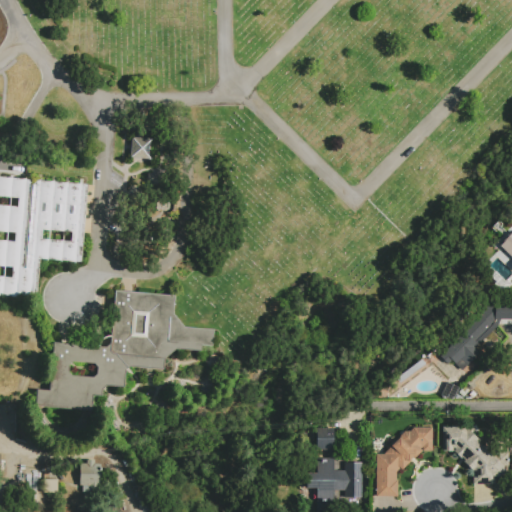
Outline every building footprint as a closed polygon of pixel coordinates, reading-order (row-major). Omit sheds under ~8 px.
[(131,137),(151,139),(150,160),(129,158),(131,137)] [(87,186),(81,263),(40,260),(36,300),(0,296),(0,177),(31,180),(31,185),(34,186),(34,181),(87,186)] [(511,259),(511,257),(511,247),(503,240),(511,231),(511,259)] [(114,291),(174,296),(173,314),(184,328),(214,330),(212,346),(201,345),(201,352),(175,350),(163,359),(163,370),(128,367),(125,371),(124,388),(106,387),(102,390),(102,397),(93,396),(92,411),(35,407),(37,389),(49,390),(53,343),(106,347),(110,344),(114,291)] [(475,342),(478,345),(475,348),(477,349),(476,350),(480,355),(468,367),(467,367),(463,371),(453,362),(449,366),(441,359),(494,303),(495,304),(495,320),(475,342)] [(495,304),(511,304),(511,320),(495,320),(495,304)] [(441,396),(447,383),(459,388),(452,401),(441,396)] [(396,473),(396,481),(398,481),(398,496),(376,496),(376,455),(383,455),(410,426),(411,428),(433,428),(433,451),(421,451),(403,471),(400,468),(396,473)] [(464,427),(476,438),(478,440),(477,441),(492,455),(494,453),(510,468),(490,489),(486,485),(472,485),(472,472),(465,470),(464,464),(451,453),(442,453),(442,427),(464,427)] [(316,502),(315,489),(305,489),(305,473),(315,473),(315,432),(333,432),(333,471),(344,471),(344,463),(361,462),(361,498),(344,498),(344,491),(333,491),(333,502),(316,502)] [(81,466),(87,466),(87,462),(96,463),(96,467),(101,467),(101,489),(100,489),(99,493),(91,493),(91,495),(83,495),(84,488),(80,488),(81,466)] [(58,496),(45,496),(45,482),(58,482),(58,496)]
